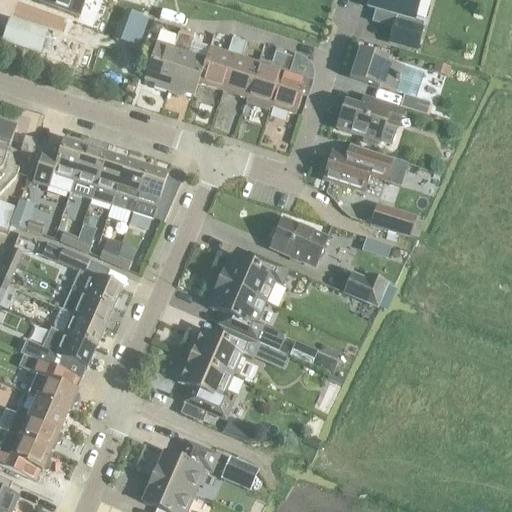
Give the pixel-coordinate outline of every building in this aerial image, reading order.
[(40,0),(39,3),(79,18),(85,0),(40,0)] [(390,44),(417,52),(425,23),(415,20),(421,0),(371,0),(369,8),(398,17),(390,44)] [(76,61),(54,54),(62,29),(46,24),(47,20),(32,15),(30,19),(13,13),(3,42),(44,55),(40,68),(70,78),(76,61)] [(115,42),(138,50),(148,21),(125,13),(115,42)] [(163,27),(153,24),(149,34),(159,37),(163,27)] [(154,88),(169,92),(187,33),(181,31),(180,34),(179,34),(174,50),(157,44),(145,81),(155,85),(154,88)] [(194,97),(198,85),(207,60),(189,54),(194,39),(193,39),(194,35),(187,33),(169,92),(183,97),(184,94),(194,97)] [(198,85),(223,93),(240,42),(233,39),(228,55),(210,49),(207,60),(198,85)] [(223,93),(247,101),(259,65),(242,59),(247,44),(240,42),(223,93)] [(400,84),(402,79),(400,78),(403,68),(376,59),(376,56),(360,51),(352,77),(379,86),(378,89),(395,94),(398,84),(400,84)] [(260,61),(259,65),(247,101),(254,103),(253,107),(270,112),(271,108),(288,57),(276,53),(272,65),(260,61)] [(288,57),(271,108),(296,116),(302,97),(308,80),(290,75),(295,60),(288,57)] [(436,65),(433,73),(447,78),(450,70),(436,65)] [(313,82),(308,80),(302,97),(308,99),(313,82)] [(401,109),(427,117),(431,105),(405,96),(401,109)] [(337,131),(380,144),(386,125),(398,129),(404,110),(374,100),(370,111),(367,112),(361,110),(361,109),(346,104),(337,131)] [(0,196),(16,179),(19,171),(5,166),(17,128),(0,122),(0,196)] [(25,138),(21,152),(34,156),(38,142),(25,138)] [(33,184),(70,195),(85,150),(63,143),(58,160),(42,155),(33,184)] [(364,194),(370,178),(385,183),(387,178),(393,161),(364,152),(351,148),(347,159),(333,155),(324,181),(364,194)] [(90,201),(91,201),(106,156),(85,150),(70,195),(71,196),(74,185),(94,191),(90,201)] [(91,201),(111,208),(126,163),(106,156),(91,201)] [(111,208),(132,215),(147,170),(126,163),(111,208)] [(147,170),(132,215),(153,222),(168,177),(147,170)] [(371,227),(409,239),(415,220),(377,208),(371,227)] [(283,222),(271,250),(315,269),(327,241),(283,222)] [(31,224),(27,234),(42,239),(45,228),(31,224)] [(60,245),(74,251),(78,241),(64,235),(60,245)] [(78,241),(74,251),(88,257),(92,247),(78,241)] [(387,262),(391,249),(366,241),(362,254),(387,262)] [(13,251),(7,264),(16,268),(22,255),(13,251)] [(79,274),(71,291),(114,309),(123,290),(89,276),(85,274),(90,263),(63,251),(57,265),(79,274)] [(99,261),(114,267),(118,258),(103,252),(99,261)] [(225,272),(219,284),(265,304),(274,284),(282,288),(290,271),(249,255),(245,264),(232,259),(226,272),(225,272)] [(118,258),(114,267),(128,273),(132,264),(118,258)] [(16,268),(7,264),(1,280),(10,284),(16,268)] [(353,276),(345,295),(377,309),(387,286),(369,278),(367,282),(353,276)] [(232,320),(227,332),(257,345),(265,328),(256,324),(265,304),(219,284),(214,297),(215,297),(210,310),(232,320)] [(106,329),(114,309),(71,291),(62,313),(71,317),(72,315),(106,329)] [(53,330),(63,334),(97,349),(106,329),(72,315),(71,317),(62,313),(60,312),(53,330)] [(29,346),(24,356),(65,373),(69,363),(87,371),(97,349),(63,334),(53,330),(51,329),(42,352),(29,346)] [(194,352),(191,359),(233,377),(242,356),(253,360),(253,359),(273,367),(279,354),(257,345),(227,332),(225,331),(221,342),(200,333),(192,351),(194,352)] [(296,345),(290,359),(311,368),(317,354),(296,345)] [(28,396),(36,400),(69,414),(72,405),(75,406),(77,405),(80,399),(79,396),(77,395),(78,394),(75,392),(80,379),(65,373),(24,356),(23,360),(31,363),(27,372),(37,377),(28,396)] [(233,377),(191,359),(188,366),(186,366),(178,384),(192,390),(195,397),(190,407),(226,422),(236,398),(226,394),(233,377)] [(19,409),(17,415),(60,434),(69,414),(36,400),(30,414),(19,409)] [(8,434),(19,439),(19,440),(51,454),(55,445),(57,446),(60,445),(63,438),(62,436),(60,435),(60,434),(17,415),(8,434)] [(225,434),(236,439),(241,428),(230,423),(225,434)] [(0,468),(36,484),(40,473),(43,474),(43,473),(45,473),(48,472),(51,465),(50,463),(48,462),(51,454),(19,440),(19,439),(8,434),(7,434),(0,450),(0,468)] [(319,444),(318,443),(306,438),(303,445),(316,451),(319,446),(319,444)] [(164,455),(153,480),(194,498),(199,486),(203,485),(209,473),(212,475),(219,458),(189,445),(184,458),(177,460),(164,455)] [(233,457),(225,473),(250,485),(256,473),(245,468),(247,463),(233,457)] [(0,511),(13,511),(18,500),(7,495),(12,484),(0,479),(0,511)] [(188,511),(194,498),(153,480),(142,504),(159,511),(188,511)]
